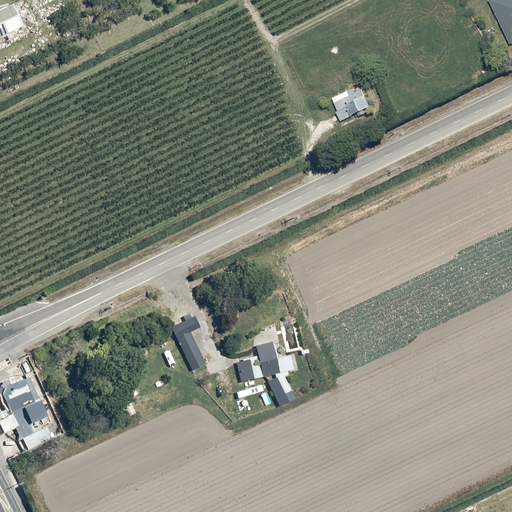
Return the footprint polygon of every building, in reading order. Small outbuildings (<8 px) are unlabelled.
[(511,0),(488,0),(510,44),(511,43),(511,0)] [(0,35),(22,25),(12,4),(0,9),(0,35)] [(347,121),(355,118),(354,114),(370,107),(364,95),(362,96),(357,85),(330,97),(342,124),(347,121)] [(199,326),(192,312),(183,316),(184,319),(170,326),(191,369),(204,363),(190,331),(199,326)] [(283,375),(288,374),(287,370),(293,369),(290,353),(275,356),(274,351),(272,340),(254,344),(256,355),(233,360),(238,381),(273,373),(274,376),(266,380),(278,406),(294,399),(283,375)] [(30,422),(46,415),(44,411),(29,376),(18,381),(16,378),(0,384),(0,392),(9,414),(0,417),(0,430),(13,425),(20,440),(23,439),(27,449),(45,441),(40,430),(35,432),(30,422)] [(138,412),(132,400),(118,408),(124,419),(138,412)]
